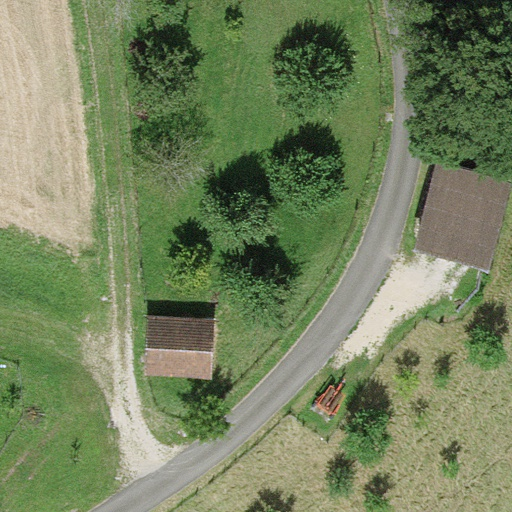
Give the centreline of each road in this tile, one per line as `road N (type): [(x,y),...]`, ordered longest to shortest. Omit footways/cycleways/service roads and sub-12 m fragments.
road 1 (unclassified): [(120,511),(194,466),(325,342),(360,273),(393,177),(402,80),(389,0)]
road 2 (track): [(114,0),(120,345),(131,441),(151,492)]
road 3 (track): [(120,345),(0,322)]
